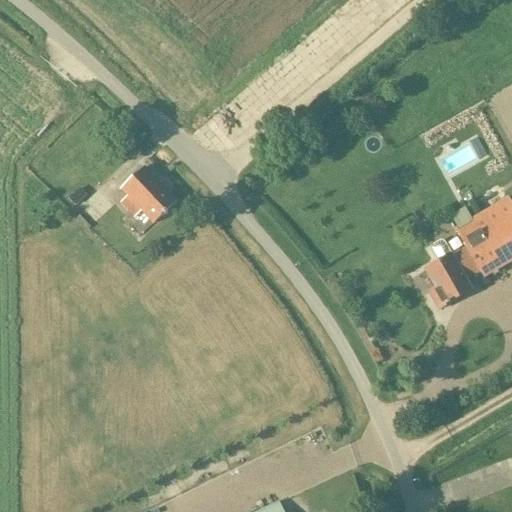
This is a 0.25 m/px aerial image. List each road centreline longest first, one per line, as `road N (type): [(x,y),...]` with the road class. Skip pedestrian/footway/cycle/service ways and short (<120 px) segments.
road 1 (unclassified): [(411,511),(351,367),(311,298),(224,184),(23,0)]
road 2 (track): [(431,0),(224,184)]
road 3 (track): [(391,460),(511,393)]
